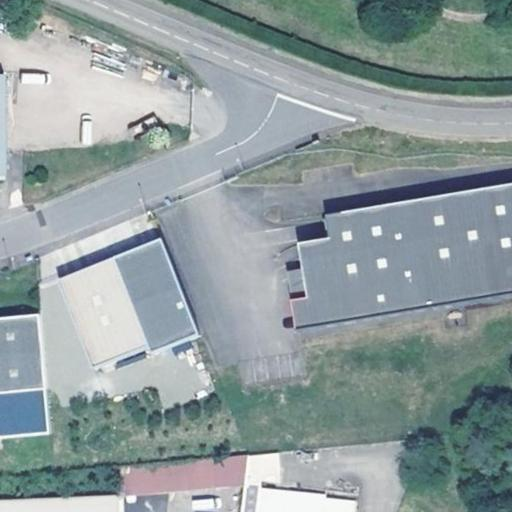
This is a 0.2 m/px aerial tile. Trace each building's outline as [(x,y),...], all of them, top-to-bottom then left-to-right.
[(0,173),(8,174),(8,123),(9,75),(0,74),(0,173)] [(300,241),(303,257),(304,267),(310,296),(293,298),(298,330),(511,293),(511,181),(442,193),(328,212),(331,235),(300,241)] [(148,254),(169,245),(166,239),(134,252),(139,254),(144,255),(148,254)] [(153,343),(136,301),(186,287),(169,245),(148,254),(144,255),(139,254),(134,252),(119,257),(103,264),(99,273),(66,286),(98,365),(153,343)] [(99,273),(103,264),(63,280),(66,286),(99,273)] [(288,269),(293,298),(310,296),(304,267),(288,269)] [(157,353),(204,333),(186,287),(136,301),(157,353)] [(0,396),(52,391),(44,315),(0,320),(0,396)] [(52,391),(0,396),(0,432),(56,427),(52,391)] [(253,454),(175,461),(180,492),(250,486),(253,454)] [(180,492),(175,461),(124,466),(125,497),(180,492)] [(124,511),(124,497),(0,502),(0,511),(124,511)] [(360,511),(361,506),(266,497),(264,511),(360,511)]
